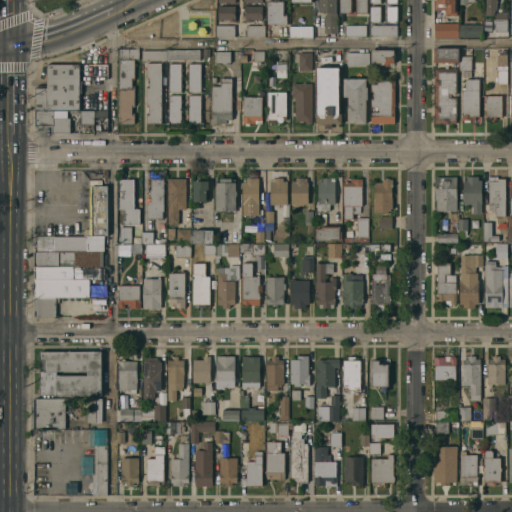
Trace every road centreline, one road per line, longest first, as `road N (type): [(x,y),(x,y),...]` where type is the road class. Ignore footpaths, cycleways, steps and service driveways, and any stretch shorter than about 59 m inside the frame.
road 1 (residential): [(415,0),(414,511)]
road 2 (residential): [(511,333),(0,334)]
road 3 (residential): [(511,152),(0,152)]
road 4 (residential): [(511,508),(52,511)]
road 5 (primary): [(9,133),(8,511)]
